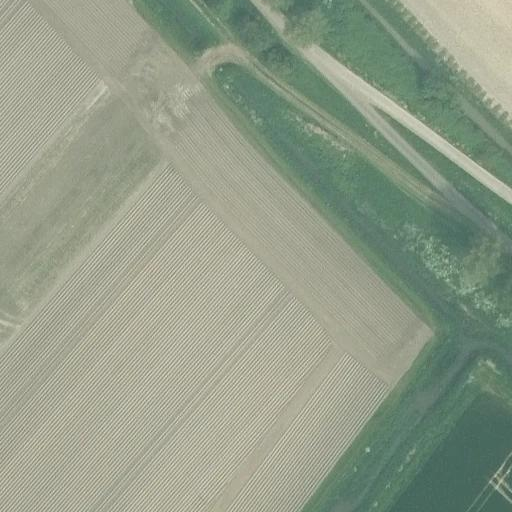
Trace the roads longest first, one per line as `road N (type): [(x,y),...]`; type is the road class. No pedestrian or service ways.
road 1 (unclassified): [(511,249),(311,53)]
road 2 (unclassified): [(511,198),(311,53)]
